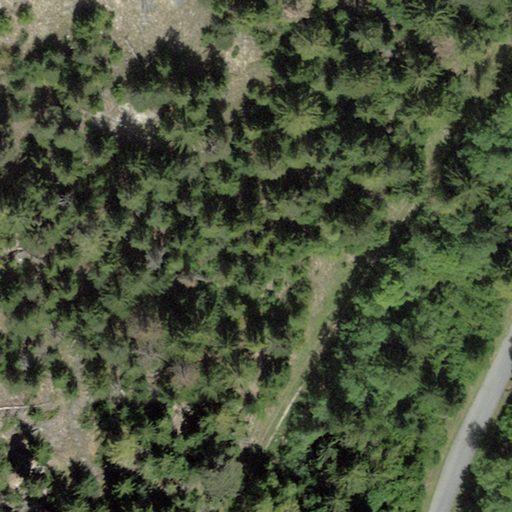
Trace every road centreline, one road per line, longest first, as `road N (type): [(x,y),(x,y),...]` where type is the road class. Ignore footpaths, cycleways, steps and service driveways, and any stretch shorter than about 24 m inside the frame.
road 1 (track): [(225,511),(511,52)]
road 2 (unclassified): [(439,511),(511,347)]
